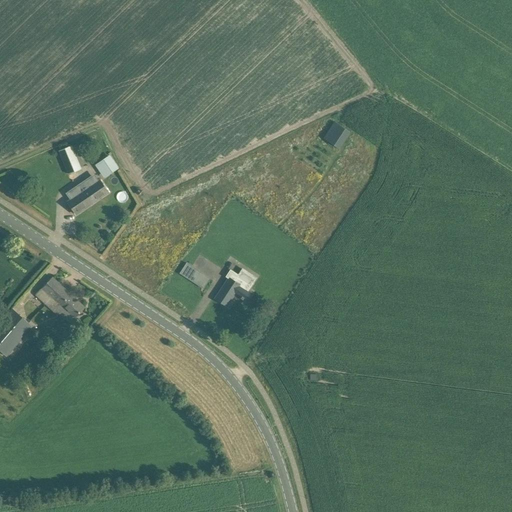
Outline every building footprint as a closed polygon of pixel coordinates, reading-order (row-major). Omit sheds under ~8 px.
[(324,138),(339,148),(350,132),(335,122),(324,138)] [(59,151),(69,174),(81,169),(71,146),(59,151)] [(110,155),(103,159),(112,172),(119,167),(110,155)] [(68,202),(76,214),(108,192),(100,180),(90,187),(85,180),(77,186),(81,192),(68,202)] [(187,263),(180,273),(192,281),(198,271),(187,263)] [(229,278),(215,299),(227,306),(235,293),(241,297),(241,298),(243,299),(248,302),(253,294),(247,291),(253,282),(254,283),(256,280),(255,279),(256,278),(243,269),(239,275),(231,270),(226,276),(229,278)] [(63,308),(75,318),(85,307),(53,277),(36,295),(57,315),(63,308)] [(12,308),(0,322),(0,351),(1,352),(5,347),(10,351),(32,326),(12,308)]
